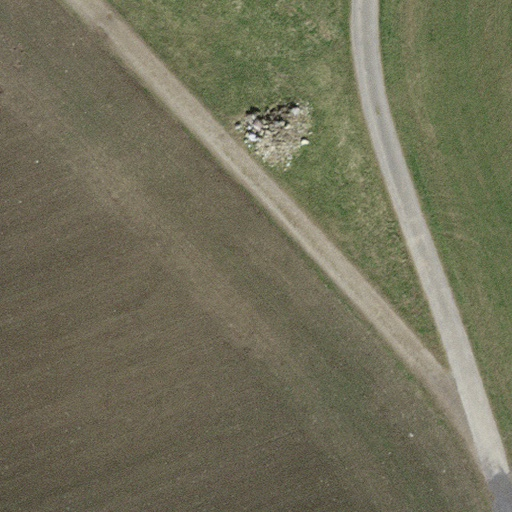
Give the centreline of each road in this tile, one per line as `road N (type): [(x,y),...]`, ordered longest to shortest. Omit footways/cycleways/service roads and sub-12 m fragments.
road 1 (track): [(69,0),(477,397)]
road 2 (track): [(506,511),(362,31),(370,0)]
